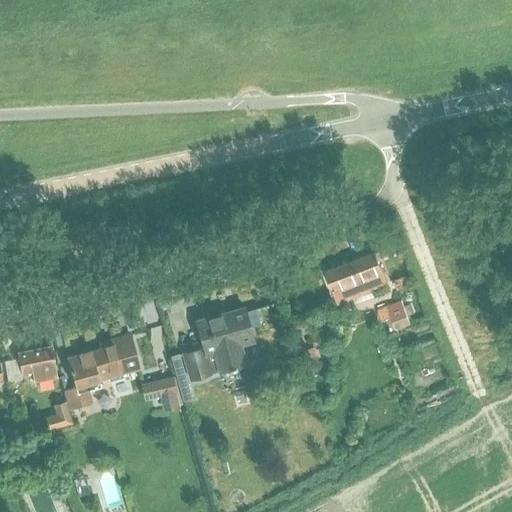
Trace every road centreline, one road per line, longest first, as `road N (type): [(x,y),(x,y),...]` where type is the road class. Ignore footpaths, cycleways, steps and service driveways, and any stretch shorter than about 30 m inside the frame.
road 1 (residential): [(0,323),(155,286),(397,193),(383,120)]
road 2 (tertiary): [(0,200),(383,120)]
road 3 (tertiary): [(383,120),(511,88)]
